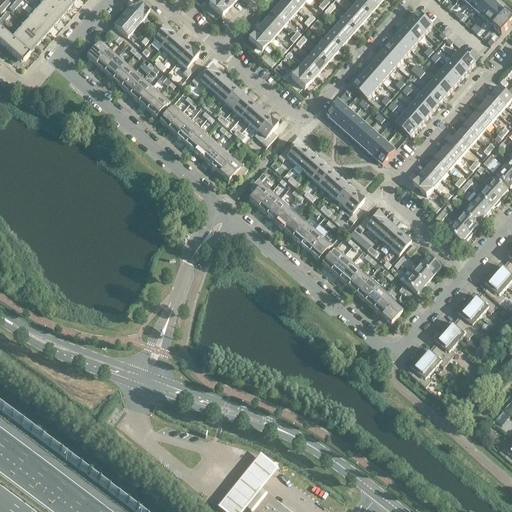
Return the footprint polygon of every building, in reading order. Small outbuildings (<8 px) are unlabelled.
[(18,0),(14,5),(18,8),(22,3),(18,0)] [(52,0),(47,0),(43,5),(61,20),(67,13),(52,0)] [(66,0),(52,0),(67,13),(73,6),(66,0)] [(190,0),(202,9),(206,5),(200,0),(190,0)] [(214,0),(208,7),(222,19),(229,10),(217,0),(214,0)] [(233,0),(217,0),(229,10),(236,2),(233,0)] [(299,0),(284,0),(284,1),(298,13),(305,5),(299,0)] [(365,0),(360,0),(355,6),(369,18),(376,10),(365,0)] [(381,0),(365,0),(376,10),(383,2),(381,0)] [(475,0),(469,7),(477,15),(489,0),(475,0)] [(489,0),(477,15),(485,22),(498,7),(490,0),(489,0)] [(284,1),(277,9),(291,21),(298,13),(284,1)] [(2,7),(5,10),(10,5),(6,2),(2,7)] [(128,12),(142,24),(143,23),(149,15),(136,3),(128,12)] [(9,11),(13,14),(18,8),(14,5),(9,11)] [(43,5),(37,12),(54,27),(61,20),(43,5)] [(355,6),(348,14),(362,26),(369,18),(355,6)] [(485,22),(493,29),(506,14),(498,7),(485,22)] [(277,9),(270,17),(284,29),(291,21),(277,9)] [(37,12),(31,19),(48,35),(54,27),(37,12)] [(121,20),(135,32),(142,24),(128,12),(121,20)] [(1,20),(5,23),(10,18),(6,14),(1,20)] [(348,14),(341,22),(355,34),(362,26),(348,14)] [(493,29),(502,36),(511,24),(511,19),(506,14),(493,29)] [(433,28),(418,15),(411,24),(425,37),(433,28)] [(270,17),(263,25),(276,38),(284,29),(270,17)] [(31,19),(24,26),(42,42),(48,35),(31,19)] [(114,28),(128,40),(135,32),(121,20),(114,28)] [(150,30),(155,35),(163,27),(157,22),(150,30)] [(341,22),(334,30),(348,42),(355,34),(341,22)] [(425,37),(411,24),(403,32),(418,45),(425,37)] [(263,25),(255,33),(269,46),(276,38),(263,25)] [(24,26),(18,34),(35,49),(42,42),(24,26)] [(153,43),(161,50),(173,36),(165,29),(153,43)] [(334,30),(326,38),(340,50),(348,42),(334,30)] [(107,36),(115,44),(119,39),(111,32),(107,36)] [(418,45),(403,32),(396,40),(411,53),(418,45)] [(269,46),(255,33),(248,42),(262,54),(268,46),(269,47),(269,46)] [(12,41),(18,47),(29,56),(35,49),(18,34),(12,41)] [(161,50),(169,57),(181,44),(173,36),(161,50)] [(0,44),(0,45),(11,55),(18,47),(12,41),(7,37),(0,44)] [(326,38),(319,46),(333,59),(340,50),(326,38)] [(411,53),(396,40),(389,48),(404,61),(411,53)] [(86,59),(95,67),(109,51),(101,43),(86,59)] [(169,57),(178,65),(190,51),(181,44),(169,57)] [(310,52),(312,55),(326,67),(333,59),(319,46),(317,44),(310,52)] [(18,47),(11,55),(22,65),(30,57),(29,56),(18,47)] [(404,61),(389,48),(382,56),(397,69),(404,61)] [(95,67),(104,75),(118,58),(109,51),(95,67)] [(182,76),(187,80),(197,69),(192,65),(198,58),(190,51),(178,65),(186,72),(182,76)] [(476,66),(461,53),(453,61),(468,74),(476,66)] [(312,55),(305,63),(319,75),(326,67),(312,55)] [(260,61),(270,70),(271,70),(275,66),(264,56),(260,61)] [(397,69),(382,56),(375,64),(390,77),(397,69)] [(104,75),(112,82),(127,66),(118,58),(104,75)] [(468,74),(453,61),(446,69),(461,83),(468,74)] [(305,63),(298,71),(312,83),(319,75),(305,63)] [(390,77),(375,64),(368,72),(383,86),(390,77)] [(112,82),(121,90),(135,73),(127,66),(112,82)] [(273,72),(274,73),(284,82),(288,77),(278,68),(273,72)] [(461,83),(446,69),(439,78),(454,91),(461,83)] [(200,84),(208,91),(220,77),(212,70),(206,77),(201,73),(191,84),(196,88),(200,84)] [(312,83),(298,71),(297,72),(298,72),(291,79),(304,91),(312,83)] [(383,86),(368,72),(361,81),(376,94),(383,86)] [(121,90),(129,97),(144,81),(135,73),(121,90)] [(208,91),(216,98),(228,85),(220,77),(208,91)] [(454,91),(439,78),(432,86),(447,99),(454,91)] [(129,97),(138,105),(152,89),(144,81),(129,97)] [(376,94),(361,81),(353,89),(368,102),(376,94)] [(216,98),(224,105),(236,92),(228,85),(216,98)] [(447,99),(432,86),(425,94),(440,107),(447,99)] [(138,105),(147,112),(161,96),(152,89),(138,105)] [(511,99),(500,89),(492,97),(506,109),(511,102),(511,99)] [(224,105),(233,113),(245,99),(236,92),(224,105)] [(440,107),(425,94),(418,102),(433,115),(440,107)] [(147,112),(156,120),(170,104),(161,96),(147,112)] [(492,97),(485,105),(499,117),(506,109),(492,97)] [(233,113),(241,120),(253,106),(245,99),(233,113)] [(433,115),(418,102),(411,110),(425,123),(433,115)] [(347,110),(338,103),(325,117),(334,125),(347,110)] [(485,105),(478,113),(492,126),(499,117),(485,105)] [(241,120),(249,127),(261,113),(253,106),(241,120)] [(159,123),(168,131),(182,115),(173,107),(159,123)] [(355,117),(347,110),(334,125),(342,132),(355,117)] [(425,123),(411,110),(403,118),(418,131),(425,123)] [(249,127),(257,134),(269,121),(261,113),(249,127)] [(478,113),(471,121),(485,134),(492,126),(478,113)] [(168,131),(177,139),(191,122),(182,115),(168,131)] [(363,124),(355,117),(342,132),(350,139),(363,124)] [(418,131),(403,118),(396,127),(398,128),(400,131),(403,133),(411,140),(418,131)] [(265,141),(262,146),(267,150),(276,139),(272,135),(277,128),(269,121),(257,134),(265,141)] [(471,121),(464,130),(478,142),(485,134),(471,121)] [(177,139),(185,146),(200,130),(191,122),(177,139)] [(371,131),(363,124),(350,139),(358,146),(371,131)] [(185,146),(194,154),(208,138),(200,130),(185,146)] [(464,130),(457,138),(471,150),(478,142),(464,130)] [(379,139),(371,131),(358,146),(366,153),(379,139)] [(194,154),(203,161),(217,145),(208,138),(194,154)] [(457,138),(450,146),(463,158),(468,152),(471,150),(457,138)] [(387,146),(379,139),(366,153),(374,161),(387,146)] [(203,161),(211,169),(225,153),(217,145),(203,161)] [(286,160),(294,167),(306,153),(298,146),(291,153),(287,148),(277,159),(282,164),(286,160)] [(396,153),(387,146),(374,161),(383,168),(396,153)] [(450,146),(442,154),(456,166),(463,158),(450,146)] [(211,169),(220,177),(234,160),(225,153),(211,169)] [(294,167),(302,174),(314,160),(306,153),(294,167)] [(442,154),(435,162),(449,174),(456,166),(442,154)] [(234,160),(220,177),(228,184),(235,177),(240,182),(248,172),(234,160)] [(302,174),(311,181),(323,168),(314,160),(302,174)] [(435,162),(428,170),(442,182),(449,174),(435,162)] [(311,181),(319,188),(331,175),(323,168),(311,181)] [(511,175),(505,169),(497,178),(510,190),(511,188),(511,175)] [(428,170),(421,178),(435,190),(442,182),(428,170)] [(248,202),(257,209),(271,193),(261,184),(266,178),(263,175),(250,190),(255,195),(248,202)] [(319,188),(327,196),(339,182),(331,175),(319,188)] [(421,178),(414,187),(427,199),(435,190),(421,178)] [(492,178),(484,187),(502,203),(506,198),(505,196),(508,192),(492,178)] [(327,196),(335,203),(347,189),(339,182),(327,196)] [(484,187),(477,196),(493,210),(496,207),(497,208),(502,203),(484,187)] [(335,203),(344,210),(356,197),(347,189),(335,203)] [(257,209),(266,217),(280,200),(271,193),(257,209)] [(469,204),(472,207),(487,220),(491,215),(490,213),(493,210),(477,196),(469,204)] [(352,217),(348,221),(353,226),(363,215),(358,211),(364,204),(356,197),(344,210),(352,217)] [(266,217),(274,225),(289,208),(280,200),(266,217)] [(426,206),(436,215),(441,211),(430,201),(426,206)] [(472,207),(465,215),(478,227),(481,224),(482,225),(487,220),(472,207)] [(274,225),(283,232),(297,216),(289,208),(274,225)] [(436,221),(440,225),(448,216),(443,212),(436,221)] [(365,230),(374,237),(386,223),(378,215),(371,222),(367,218),(357,229),(362,233),(365,230)] [(465,215),(457,224),(472,237),(476,232),(475,231),(478,227),(465,215)] [(283,232),(292,240),(306,223),(297,216),(283,232)] [(292,240),(300,247),(315,231),(306,223),(292,240)] [(374,237),(382,244),(394,230),(386,223),(374,237)] [(472,237),(457,224),(449,233),(462,245),(466,241),(467,242),(472,237)] [(382,244),(390,251),(403,237),(394,230),(382,244)] [(300,247),(309,255),(323,238),(315,231),(300,247)] [(403,237),(390,251),(399,259),(411,245),(403,237)] [(323,238),(309,255),(318,263),(332,246),(323,238)] [(413,246),(405,255),(410,259),(418,250),(413,246)] [(321,266),(330,273),(345,257),(336,249),(321,266)] [(330,273),(339,281),(353,265),(345,257),(330,273)] [(427,258),(419,267),(432,279),(440,270),(427,258)] [(339,281),(347,289),(362,272),(353,265),(339,281)] [(419,267),(411,276),(425,288),(432,279),(419,267)] [(501,267),(493,277),(508,290),(511,284),(511,269),(509,267),(505,271),(501,267)] [(347,289),(356,296),(370,280),(362,272),(347,289)] [(403,285),(417,297),(425,288),(411,276),(403,285)] [(485,294),(500,307),(505,300),(501,297),(508,290),(493,277),(485,286),(489,290),(485,294)] [(356,296),(364,304),(379,287),(370,280),(356,296)] [(364,304),(373,311),(387,295),(379,287),(364,304)] [(402,296),(407,300),(411,304),(415,299),(406,291),(402,296)] [(373,311),(382,319),(396,302),(387,295),(373,311)] [(475,298),(467,307),(481,319),(487,312),(491,316),(497,309),(483,297),(479,301),(475,298)] [(411,304),(407,300),(402,306),(406,309),(411,304)] [(396,302),(382,319),(391,327),(402,313),(394,306),(396,303),(396,302)] [(463,319),(459,324),(473,336),(479,330),(475,326),(481,319),(467,307),(459,316),(463,319)] [(451,325),(443,334),(457,346),(463,339),(467,343),(473,336),(459,324),(455,328),(451,325)] [(439,346),(435,351),(449,363),(455,357),(451,353),(457,346),(443,334),(435,343),(439,346)] [(428,352),(420,361),(434,373),(440,366),(444,370),(449,363),(435,351),(432,355),(428,352)] [(412,378),(426,390),(431,384),(427,380),(434,373),(420,361),(412,370),(416,373),(412,378)] [(446,401),(442,405),(448,410),(451,405),(446,401)] [(504,412),(493,424),(498,428),(508,416),(504,412)] [(506,448),(499,455),(511,465),(511,448),(509,451),(506,448)] [(248,511),(253,511),(267,496),(261,491),(278,470),(260,456),(217,508),(221,511),(243,511),(245,510),(248,511)] [(286,511),(267,496),(253,511),(286,511)]
